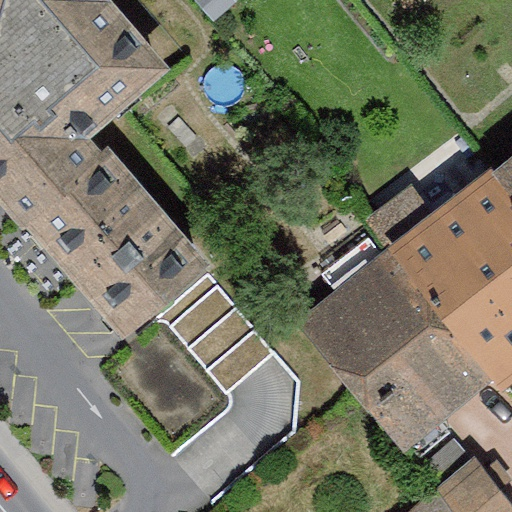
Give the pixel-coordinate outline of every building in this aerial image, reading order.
[(0,0),(0,200),(136,358),(230,278),(111,141),(180,82),(112,0),(0,0)] [(511,172),(495,185),(511,206),(511,172)] [(486,174),(378,257),(387,267),(493,396),(508,415),(511,412),(511,206),(495,185),(486,174)] [(387,267),(303,335),(409,464),(493,396),(387,267)] [(426,511),(511,511),(474,469),(426,511)]
